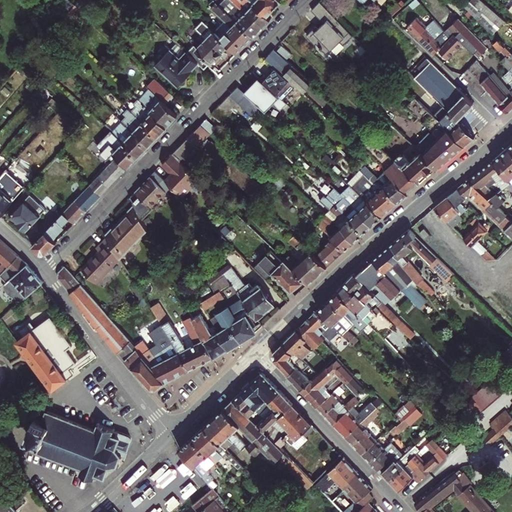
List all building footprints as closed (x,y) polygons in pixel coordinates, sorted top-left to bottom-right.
[(79,0),(76,4),(81,9),(87,14),(92,8),(86,3),(88,0),(79,0)] [(215,30),(228,43),(238,52),(253,36),(226,10),(214,0),(212,0),(209,4),(225,19),(215,30)] [(222,0),(230,7),(226,10),(253,36),(262,26),(234,1),(233,2),(230,0),(222,0)] [(234,0),(234,1),(262,26),(271,17),(267,14),(254,1),(252,0),(234,0)] [(254,0),(254,1),(267,14),(279,0),(254,0)] [(474,16),(494,35),(506,21),(481,0),(472,0),(466,8),(474,16)] [(354,34),(320,1),(312,9),(326,24),(323,27),(321,25),(314,32),(316,34),(311,39),(316,44),(317,43),(327,53),(340,41),(344,44),(354,34)] [(402,7),(397,2),(387,11),(392,16),(402,7)] [(76,4),(68,13),(73,18),(81,9),(76,4)] [(470,19),(474,16),(466,8),(465,7),(462,10),(470,19)] [(407,27),(434,53),(438,48),(442,45),(433,36),(441,28),(440,27),(442,26),(437,21),(436,20),(434,23),(427,30),(425,28),(426,26),(417,17),(407,27)] [(468,49),(477,58),(488,47),(458,18),(456,19),(459,22),(452,29),(441,17),(437,21),(442,26),(444,28),(442,30),(446,33),(440,39),(444,43),(442,45),(438,48),(448,57),(463,42),(459,38),(461,36),(471,46),(468,49)] [(198,63),(204,68),(217,55),(218,56),(223,51),(222,50),(228,43),(215,30),(203,19),(196,27),(202,32),(200,34),(202,36),(200,38),(202,40),(198,44),(196,42),(186,52),(198,63)] [(56,36),(64,28),(59,23),(51,31),(56,36)] [(52,51),(59,43),(49,33),(40,44),(43,47),(49,48),(52,51)] [(511,53),(497,39),(493,43),(506,56),(511,62),(511,67),(510,69),(511,71),(511,53)] [(176,42),(157,64),(178,84),(184,77),(186,78),(192,71),(191,69),(198,63),(186,52),(176,42)] [(282,45),(278,49),(288,58),(292,54),(282,45)] [(265,58),(276,67),(295,86),(303,92),(312,83),(275,48),(265,58)] [(30,55),(24,61),(29,65),(35,59),(30,55)] [(501,60),(510,69),(511,67),(511,62),(506,56),(501,60)] [(414,77),(431,94),(459,121),(475,104),(427,57),(418,67),(421,70),(414,77)] [(490,74),(476,59),(461,73),(481,94),(486,90),(507,113),(510,112),(511,110),(511,71),(510,69),(503,75),(511,84),(511,86),(509,89),(493,71),(490,74)] [(23,75),(26,71),(20,65),(17,69),(23,75)] [(264,81),(283,99),(295,86),(276,67),(264,81)] [(270,114),(283,99),(264,81),(253,71),(250,75),(255,80),(258,82),(247,94),(256,102),(270,114)] [(149,86),(139,98),(167,125),(178,114),(165,102),(173,94),(155,77),(148,85),(149,86)] [(255,80),(245,91),(247,94),(258,82),(255,80)] [(238,85),(232,91),(251,108),(256,102),(247,94),(245,91),(238,85)] [(220,103),(231,112),(233,110),(234,112),(241,104),(230,94),(220,103)] [(450,130),(464,145),(474,136),(459,121),(431,94),(426,99),(454,126),(450,130)] [(62,105),(53,97),(49,101),(58,110),(62,105)] [(130,110),(157,135),(167,125),(139,98),(138,97),(133,102),(135,105),(130,110)] [(432,163),(437,168),(444,161),(458,149),(464,145),(450,130),(415,97),(407,106),(438,135),(427,147),(422,152),(432,163)] [(212,112),(222,121),(231,112),(220,103),(212,112)] [(148,145),(157,135),(130,110),(128,107),(123,113),(126,115),(121,120),(126,125),(148,145)] [(211,133),(216,127),(222,121),(212,112),(206,118),(201,124),(210,132),(211,133)] [(196,146),(204,138),(210,132),(201,124),(195,129),(187,137),(196,146)] [(116,135),(138,155),(148,145),(126,125),(122,130),(118,126),(112,131),(116,135)] [(128,166),(138,155),(116,135),(112,131),(111,130),(102,140),(117,155),(128,166)] [(366,131),(357,141),(371,154),(380,144),(366,131)] [(412,132),(406,138),(420,151),(422,152),(427,147),(412,132)] [(173,152),(185,163),(199,148),(196,146),(187,137),(173,152)] [(112,160),(107,165),(119,176),(128,166),(117,155),(102,140),(96,145),(112,160)] [(230,176),(239,184),(244,188),(254,198),(264,188),(211,140),(202,151),(225,172),(228,174),(230,176)] [(419,183),(417,181),(395,158),(386,150),(380,144),(371,154),(386,169),(408,192),(419,183)] [(501,152),(511,163),(511,148),(509,145),(501,152)] [(422,152),(420,151),(410,161),(404,154),(399,154),(395,158),(417,181),(422,176),(420,173),(432,163),(422,152)] [(185,163),(173,152),(162,164),(170,173),(164,179),(175,189),(182,197),(200,178),(185,163)] [(493,159),(509,179),(511,176),(511,163),(501,152),(493,159)] [(495,192),(489,187),(484,182),(492,174),(497,179),(503,185),(506,183),(511,180),(509,179),(493,159),(468,179),(480,190),(487,196),(489,197),(495,192)] [(98,174),(110,185),(119,176),(107,165),(98,174)] [(364,174),(370,179),(374,174),(364,165),(360,170),(364,174)] [(408,192),(386,169),(376,178),(378,181),(380,180),(398,201),(408,192)] [(156,170),(130,197),(135,207),(144,223),(156,211),(155,210),(175,189),(164,179),(156,170)] [(348,182),(352,187),(364,174),(360,170),(348,182)] [(288,180),(279,171),(271,180),(280,188),(288,180)] [(348,182),(335,171),(331,175),(345,188),(341,193),(344,196),(373,223),(383,214),(352,187),(348,182)] [(90,183),(102,194),(110,185),(98,174),(90,183)] [(364,174),(352,187),(383,214),(398,201),(380,180),(378,181),(374,182),(370,179),(364,174)] [(484,182),(489,187),(497,179),(492,174),(484,182)] [(4,189),(8,193),(20,181),(15,177),(4,189)] [(465,191),(469,195),(472,198),(480,190),(468,179),(460,185),(465,191)] [(89,184),(86,180),(81,186),(84,189),(89,184)] [(0,213),(25,186),(20,181),(8,193),(4,189),(0,185),(0,213)] [(88,209),(102,194),(90,183),(89,184),(84,189),(76,198),(88,209)] [(469,195),(465,191),(460,185),(458,187),(456,188),(466,197),(467,196),(469,195)] [(509,195),(501,187),(497,190),(506,198),(509,195)] [(259,202),(268,192),(264,188),(254,198),(259,202)] [(461,202),(466,197),(456,188),(452,192),(441,201),(435,206),(454,225),(462,217),(460,214),(466,207),(461,202)] [(480,190),(472,198),(479,204),(487,196),(480,190)] [(506,198),(497,190),(496,191),(495,192),(489,197),(498,206),(506,198)] [(331,201),(335,205),(344,196),(341,193),(340,192),(334,198),(331,201)] [(329,193),(326,196),(331,201),(334,198),(329,193)] [(28,195),(10,214),(16,221),(16,222),(25,230),(40,214),(32,207),(36,202),(28,195)] [(364,231),(335,205),(331,201),(326,196),(322,201),(325,204),(329,208),(325,212),(355,239),(364,231)] [(364,231),(373,223),(344,196),(335,205),(364,231)] [(498,206),(489,197),(487,196),(479,204),(485,209),(489,214),(498,206)] [(75,222),(88,209),(76,198),(63,211),(70,217),(75,222)] [(506,213),(498,206),(489,214),(498,222),(506,213)] [(120,257),(147,229),(144,223),(135,207),(118,225),(116,223),(105,234),(107,236),(120,257)] [(38,227),(43,232),(60,214),(55,209),(38,227)] [(60,214),(43,232),(32,244),(41,252),(46,252),(57,240),(55,238),(65,226),(63,224),(70,217),(63,211),(60,214)] [(511,214),(509,211),(506,213),(498,222),(506,229),(511,234),(511,214)] [(327,264),(345,248),(355,239),(325,212),(317,222),(333,236),(315,253),(327,264)] [(476,242),(489,229),(476,216),(470,221),(474,224),(463,235),(486,258),(495,258),(486,249),(485,250),(476,242)] [(470,221),(460,231),(463,235),(474,224),(470,221)] [(419,230),(427,237),(431,233),(424,226),(419,230)] [(447,280),(455,272),(409,227),(401,234),(412,245),(409,248),(417,257),(420,253),(447,280)] [(293,266),(309,281),(327,264),(315,253),(294,234),(289,240),(306,255),(298,263),(288,254),(284,258),(293,266)] [(401,234),(391,243),(398,250),(394,254),(413,276),(418,282),(423,278),(410,263),(417,257),(409,248),(412,245),(401,234)] [(0,236),(0,259),(4,263),(6,266),(18,253),(0,236)] [(120,257),(107,236),(97,247),(99,250),(82,268),(97,282),(120,257)] [(391,243),(374,258),(395,281),(401,286),(402,287),(409,281),(413,276),(394,254),(398,250),(391,243)] [(18,303),(41,282),(43,280),(26,260),(18,253),(6,266),(0,272),(0,273),(7,280),(5,282),(18,295),(15,299),(18,303)] [(293,266),(284,258),(279,264),(267,253),(253,267),(264,278),(272,270),(279,277),(282,276),(284,279),(288,285),(289,284),(292,289),(304,280),(292,267),(293,266)] [(401,286),(395,281),(374,258),(356,274),(364,282),(355,291),(366,302),(369,299),(394,322),(411,338),(415,334),(382,300),(388,294),(390,297),(401,286)] [(230,264),(221,270),(223,273),(231,266),(230,264)] [(65,265),(58,271),(59,278),(113,345),(117,350),(131,339),(65,265)] [(255,289),(253,286),(249,282),(246,284),(231,266),(223,273),(221,270),(209,280),(214,289),(215,292),(231,282),(243,298),(258,316),(275,302),(261,284),(255,289)] [(354,273),(345,281),(355,291),(364,282),(356,274),(354,273)] [(390,325),(394,322),(369,299),(366,302),(355,291),(345,281),(341,286),(338,289),(369,322),(384,337),(393,329),(390,325)] [(407,293),(414,286),(409,281),(402,287),(407,293)] [(132,286),(140,299),(145,296),(137,283),(132,286)] [(427,300),(414,286),(407,293),(420,306),(427,300)] [(212,292),(211,291),(208,287),(192,297),(196,302),(212,292)] [(369,322),(338,289),(329,297),(354,321),(366,334),(370,330),(365,325),(369,322)] [(208,301),(210,304),(219,299),(217,295),(208,301)] [(354,321),(329,297),(318,308),(344,333),(352,342),(354,340),(352,337),(354,335),(347,328),(354,321)] [(221,317),(213,321),(218,330),(229,347),(258,328),(263,323),(258,316),(243,298),(230,306),(228,304),(217,311),(221,317)] [(179,349),(189,369),(200,363),(214,356),(221,352),(229,347),(218,330),(213,333),(201,312),(193,317),(190,312),(187,313),(188,317),(185,319),(192,332),(194,331),(196,335),(199,341),(186,347),(184,341),(161,305),(154,310),(177,346),(179,349)] [(341,336),(344,333),(318,308),(297,328),(307,339),(314,346),(325,335),(318,328),(320,326),(332,338),(337,333),(341,336)] [(297,328),(282,342),(293,353),(295,351),(302,359),(311,368),(316,373),(325,364),(328,362),(324,358),(314,368),(308,362),(310,360),(306,355),(311,349),(304,342),(307,339),(297,328)] [(17,341),(45,378),(52,388),(97,356),(90,348),(61,369),(32,329),(17,340),(17,341)] [(196,335),(184,341),(186,347),(199,341),(196,335)] [(131,339),(117,350),(152,388),(156,388),(157,388),(162,384),(166,380),(152,364),(142,355),(136,345),(131,339)] [(143,340),(136,345),(142,355),(152,364),(166,380),(189,369),(179,349),(177,346),(176,348),(175,349),(176,352),(157,361),(155,358),(157,357),(150,347),(149,348),(143,340)] [(296,364),(302,359),(295,351),(293,353),(282,342),(275,349),(273,357),(288,372),(286,374),(300,388),(316,373),(311,368),(305,373),(296,364)] [(325,364),(334,374),(337,371),(345,379),(352,372),(335,355),(328,362),(325,364)] [(311,368),(302,359),(296,364),(305,373),(311,368)] [(322,392),(327,387),(324,384),(334,374),(325,364),(316,373),(300,388),(304,392),(314,383),(316,385),(322,392)] [(260,370),(249,380),(265,398),(277,388),(260,370)] [(352,372),(345,379),(357,392),(360,389),(364,394),(369,389),(352,372)] [(249,380),(239,390),(256,407),(265,399),(265,398),(249,380)] [(490,380),(472,396),(484,407),(502,392),(490,380)] [(317,405),(331,391),(329,389),(327,387),(322,392),(316,385),(314,383),(304,392),(317,405)] [(426,395),(432,388),(427,383),(420,390),(426,395)] [(343,387),(339,384),(331,391),(317,405),(333,422),(352,404),(358,399),(354,395),(344,404),(335,394),(343,387)] [(265,398),(265,399),(272,407),(257,420),(262,425),(259,427),(262,430),(291,402),(277,388),(265,398)] [(256,407),(239,390),(231,398),(247,415),(256,407)] [(426,395),(420,390),(412,398),(414,400),(417,403),(426,395)] [(333,422),(345,435),(381,399),(378,396),(361,413),(352,404),(333,422)] [(484,407),(472,396),(461,407),(472,418),(484,407)] [(413,407),(417,403),(414,400),(412,398),(411,397),(396,412),(402,418),(413,407)] [(289,458),(279,447),(262,430),(259,427),(247,415),(231,398),(202,425),(225,447),(231,441),(239,450),(246,444),(255,453),(262,447),(280,466),(282,464),(289,458)] [(353,443),(366,431),(364,428),(387,405),(381,399),(345,435),(353,443)] [(304,436),(314,426),(291,402),(262,430),(279,447),(286,440),(290,444),(290,443),(295,449),(306,438),(304,436)] [(389,441),(392,444),(410,427),(421,415),(413,407),(402,418),(391,430),(389,432),(394,436),(389,441)] [(511,414),(507,408),(491,422),(496,427),(502,434),(511,425),(511,414)] [(96,428),(47,410),(43,421),(34,417),(33,420),(33,421),(29,431),(27,435),(36,438),(32,448),(81,467),(80,471),(78,472),(79,473),(80,473),(90,476),(93,477),(93,479),(95,478),(94,477),(95,473),(105,476),(110,465),(117,464),(118,466),(119,465),(118,464),(122,455),(125,456),(131,440),(131,438),(130,435),(100,423),(98,421),(96,422),(98,424),(96,428)] [(202,425),(191,435),(214,461),(221,455),(229,463),(235,458),(225,447),(202,425)] [(388,427),(381,434),(387,440),(386,442),(388,444),(390,446),(392,444),(389,441),(394,436),(389,432),(391,430),(388,427)] [(496,427),(485,437),(491,444),(502,434),(496,427)] [(375,440),(366,431),(353,443),(362,452),(375,440)] [(179,447),(210,486),(191,503),(197,510),(217,494),(212,487),(217,482),(206,469),(214,461),(191,435),(179,447)] [(405,465),(410,471),(422,460),(419,457),(429,447),(432,450),(438,444),(432,438),(421,449),(405,465)] [(375,440),(362,452),(367,458),(370,461),(383,448),(375,440)] [(402,455),(399,459),(405,465),(421,449),(415,443),(402,455)] [(390,446),(388,444),(383,448),(394,459),(396,461),(399,459),(402,455),(392,444),(390,446)] [(438,444),(432,450),(435,454),(442,460),(448,455),(438,444)] [(394,459),(383,448),(370,461),(380,472),(382,471),(394,459)] [(430,471),(442,460),(435,454),(426,463),(422,460),(410,471),(414,474),(420,480),(430,471)] [(322,491),(334,480),(340,487),(357,471),(342,456),(314,483),(315,484),(319,489),(322,491)] [(312,481),(289,458),(282,464),(306,488),(312,481)] [(382,471),(390,479),(405,465),(399,459),(396,461),(394,459),(382,471)] [(390,479),(399,489),(414,474),(410,471),(405,465),(390,479)] [(357,471),(340,487),(354,500),(349,505),(355,511),(368,501),(372,496),(367,491),(372,487),(357,471)] [(462,472),(458,476),(453,471),(439,482),(435,485),(415,501),(422,510),(419,511),(494,511),(484,500),(469,484),(471,482),(462,472)] [(327,497),(331,500),(340,491),(337,487),(327,497)] [(25,502),(15,491),(8,497),(3,492),(0,494),(0,511),(16,511),(19,509),(18,508),(25,502)] [(232,511),(217,494),(197,510),(198,511),(232,511)] [(355,511),(377,511),(368,501),(355,511)]
